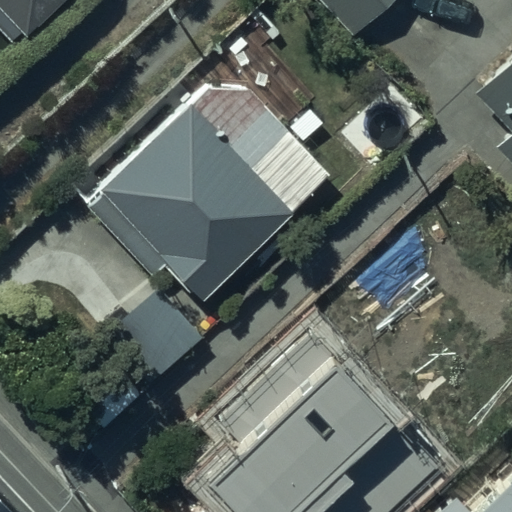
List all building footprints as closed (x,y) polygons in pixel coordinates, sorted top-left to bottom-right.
[(0,0),(0,24),(5,30),(18,17),(20,19),(41,0),(0,0)] [(378,0),(326,0),(351,26),(378,0)] [(511,38),(470,80),(507,120),(490,137),(511,159),(511,38)] [(375,69),(325,121),(364,159),(415,107),(375,69)] [(204,74),(96,172),(101,177),(82,195),(151,267),(166,252),(198,285),(323,163),(321,160),(330,152),(311,130),(300,139),(246,78),(204,74)] [(339,298),(286,347),(387,457),(383,460),(417,496),(487,431),(472,414),(501,387),(511,398),(511,338),(483,366),(476,359),(482,354),(478,349),(506,324),(467,281),(470,278),(442,248),(424,264),(407,246),(391,261),(387,257),(341,300),(339,298)] [(240,458),(176,460),(177,502),(241,500),(240,458)] [(511,511),(511,458),(468,500),(451,483),(420,511),(511,511)]
